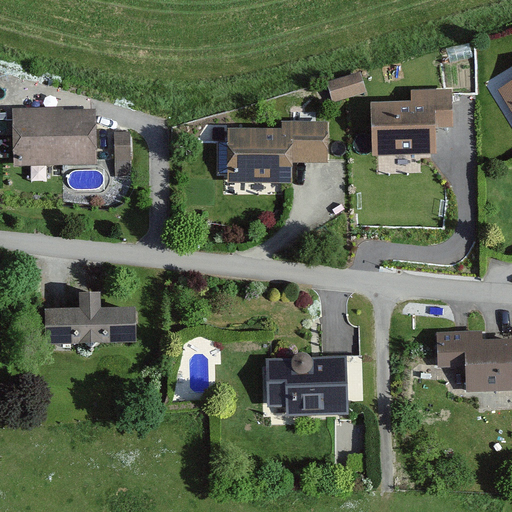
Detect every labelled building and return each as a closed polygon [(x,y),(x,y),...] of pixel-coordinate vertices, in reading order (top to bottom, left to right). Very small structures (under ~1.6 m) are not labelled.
[(362,79),(333,84),(335,97),(364,92),(362,79)] [(511,90),(500,98),(511,117),(511,90)] [(410,109),(369,110),(371,165),(431,164),(430,134),(454,132),(454,93),(409,92),(410,109)] [(95,113),(8,115),(10,174),(96,172),(95,113)] [(280,131),(227,133),(229,185),(290,183),(290,167),(327,163),(325,119),(279,117),(280,131)] [(116,173),(132,174),(133,142),(117,142),(116,173)] [(77,314),(44,315),(46,348),(135,345),(133,313),(101,314),(101,296),(77,298),(77,314)] [(481,334),(436,337),(437,369),(462,371),(463,398),(511,398),(511,346),(480,346),(481,334)] [(346,359),(268,361),(269,417),(348,415),(346,359)]
